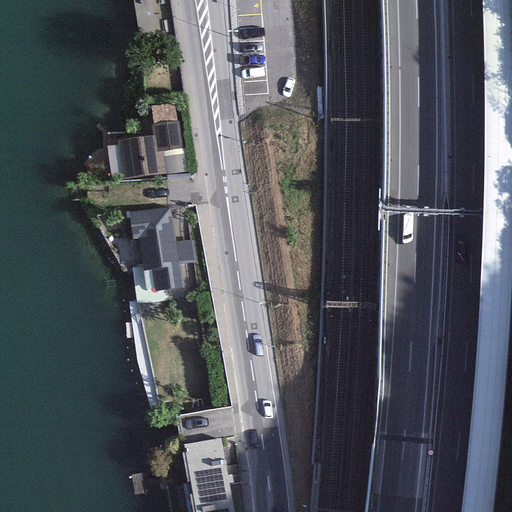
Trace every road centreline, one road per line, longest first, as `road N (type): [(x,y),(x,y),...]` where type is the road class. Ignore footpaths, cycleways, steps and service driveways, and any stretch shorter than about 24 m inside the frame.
road 1 (primary): [(270,511),(199,0)]
road 2 (motorway): [(449,511),(468,309),(470,0)]
road 3 (motorway): [(414,0),(416,213),(393,511)]
